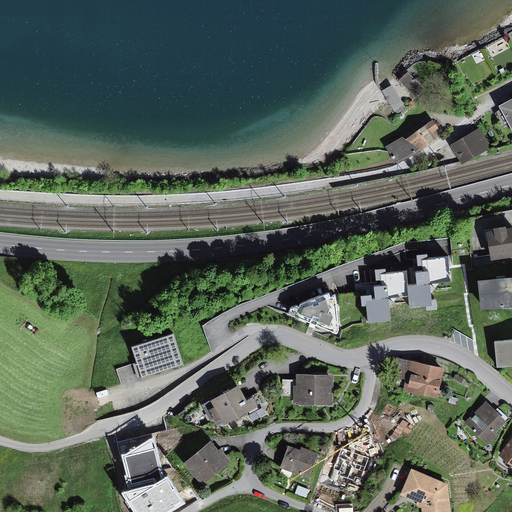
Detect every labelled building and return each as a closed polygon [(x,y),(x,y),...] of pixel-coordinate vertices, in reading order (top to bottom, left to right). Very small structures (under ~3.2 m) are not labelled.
[(401,78),(412,89),(422,79),(411,68),(401,78)] [(382,91),(396,115),(406,109),(392,85),(382,91)] [(511,135),(511,100),(511,98),(496,106),(511,135)] [(437,126),(432,119),(406,138),(404,134),(387,146),(399,163),(436,137),(431,131),(437,126)] [(479,132),(454,147),(463,162),(488,148),(479,132)] [(511,255),(511,229),(483,234),(487,260),(511,255)] [(414,285),(405,285),(406,296),(406,306),(430,304),(429,283),(452,281),(450,258),(424,260),(425,271),(413,272),(414,285)] [(387,297),(406,296),(405,285),(404,271),(378,272),(379,285),(370,286),(371,299),(363,299),(364,321),(388,319),(387,297)] [(511,279),(479,283),(482,307),(511,303),(511,279)] [(288,306),(286,311),(338,333),(334,295),(329,296),(327,291),(288,306)] [(173,333),(131,345),(140,377),(182,365),(173,333)] [(511,338),(492,340),(493,365),(511,363),(511,338)] [(440,367),(393,357),(389,374),(406,378),(404,391),(433,397),(440,367)] [(134,361),(118,367),(123,383),(139,377),(134,361)] [(331,377),(296,377),(296,403),(331,403),(331,377)] [(202,406),(215,429),(257,405),(253,397),(244,402),(236,387),(202,406)] [(191,402),(181,411),(185,416),(196,408),(191,402)] [(484,403),(467,421),(487,440),(504,422),(484,403)] [(511,437),(499,453),(511,464),(511,437)] [(184,460),(200,480),(225,461),(209,441),(184,460)] [(286,445),(278,465),(308,476),(316,454),(301,448),(300,450),(286,445)] [(367,459),(339,447),(329,470),(357,482),(367,459)] [(264,465),(260,471),(265,474),(269,468),(264,465)] [(445,511),(443,484),(409,469),(400,491),(422,503),(422,511),(445,511)]
